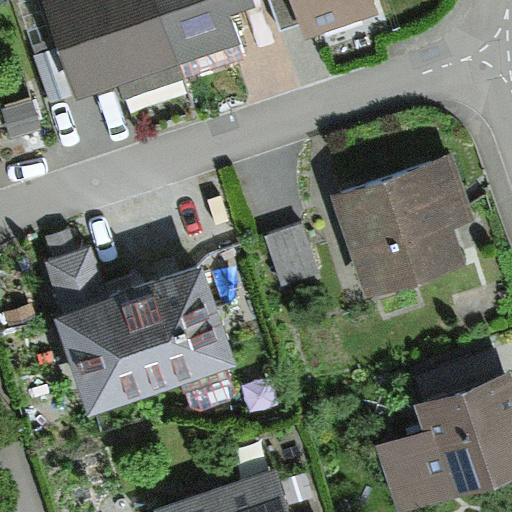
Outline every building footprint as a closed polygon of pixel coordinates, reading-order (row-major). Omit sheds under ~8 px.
[(182,63),(160,0),(44,0),(61,48),(76,94),(78,100),(120,85),(125,99),(187,78),(182,63)] [(160,0),(182,63),(240,43),(229,13),(252,5),(250,0),(160,0)] [(301,21),(293,0),(267,0),(278,30),(301,21)] [(307,41),(381,15),(376,0),(293,0),(301,21),(307,41)] [(76,94),(61,48),(34,58),(49,103),(76,94)] [(31,96),(0,107),(11,139),(42,128),(31,96)] [(331,196),(368,297),(469,261),(457,228),(476,221),(452,153),(331,196)] [(282,284),(318,272),(300,223),(265,235),(282,284)] [(203,258),(199,266),(228,345),(269,330),(240,244),(210,254),(203,258)] [(91,418),(235,366),(228,345),(199,266),(107,299),(88,246),(44,262),(63,315),(55,318),(91,418)] [(380,446),(400,505),(511,465),(511,421),(489,355),(419,379),(435,426),(380,446)] [(159,511),(287,511),(274,473),(159,511)]
